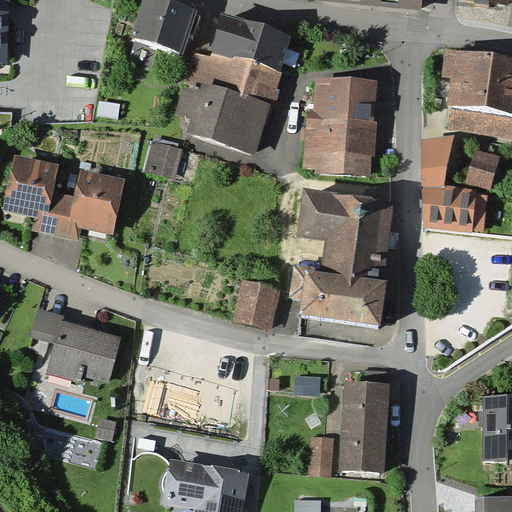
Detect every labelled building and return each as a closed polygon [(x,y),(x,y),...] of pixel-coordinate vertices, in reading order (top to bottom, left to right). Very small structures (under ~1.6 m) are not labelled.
[(9,0),(0,0),(0,62),(9,62),(9,0)] [(183,53),(197,8),(172,0),(142,0),(131,37),(183,53)] [(319,0),(319,1),(421,10),(421,0),(319,0)] [(293,33),(222,12),(210,51),(213,52),(281,73),(293,33)] [(511,55),(493,53),(446,46),(442,75),(451,76),(447,105),(453,106),(511,115),(511,55)] [(281,73),(213,52),(211,56),(194,51),(185,83),(200,87),(202,82),(271,104),(276,105),(280,90),(276,88),(281,73)] [(370,177),(377,81),(317,76),(314,111),(308,110),(304,167),(316,168),(316,173),(370,177)] [(255,154),(271,104),(202,82),(200,87),(199,91),(184,86),(175,114),(191,119),(187,133),(255,154)] [(511,115),(453,106),(449,128),(511,138),(511,115)] [(455,134),(422,139),(422,185),(424,228),(474,233),(477,189),(444,186),(445,180),(448,163),(453,143),(455,134)] [(154,137),(153,141),(178,147),(179,143),(154,137)] [(151,140),(143,171),(175,179),(182,148),(178,147),(153,141),(151,140)] [(464,146),(453,143),(448,163),(445,180),(454,182),(464,146)] [(476,148),(466,182),(491,189),(500,155),(476,148)] [(32,230),(54,235),(64,193),(53,191),(59,163),(15,154),(2,210),(35,217),(32,230)] [(74,196),(64,193),(54,235),(78,240),(81,228),(113,234),(125,178),(80,168),(74,196)] [(394,200),(303,187),(296,237),(325,241),(321,272),(316,271),(317,266),(294,263),(289,298),(301,299),(299,313),(381,324),(387,279),(383,279),(394,200)] [(231,320),(270,330),(280,289),(242,280),(231,320)] [(63,320),(65,315),(38,308),(31,336),(54,343),(61,319),(63,320)] [(63,320),(61,319),(54,343),(46,373),(84,384),(86,377),(110,383),(123,336),(63,320)] [(320,377),(296,376),(295,395),(319,396),(320,377)] [(279,379),(269,378),(268,389),(279,390),(279,379)] [(384,472),(389,383),(344,381),(339,470),(384,472)] [(511,465),(511,395),(483,395),(483,411),(483,426),(483,461),(505,461),(505,466),(511,465)] [(117,422),(100,418),(96,437),(112,441),(117,422)] [(312,436),(309,476),(332,478),(335,438),(312,436)] [(241,511),(249,472),(170,459),(163,503),(195,509),(194,511),(241,511)] [(511,511),(511,496),(475,498),(475,511),(511,511)] [(294,500),(294,511),(321,511),(321,500),(294,500)]
